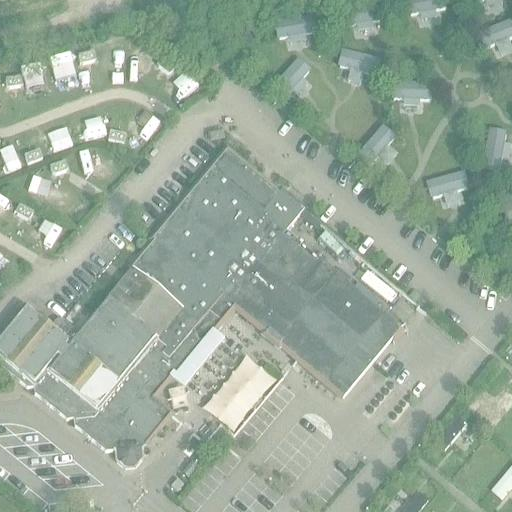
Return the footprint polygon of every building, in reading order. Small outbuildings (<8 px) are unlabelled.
[(447,12),(445,0),(413,0),(404,2),(407,20),(447,12)] [(383,23),(380,6),(340,13),(343,30),(383,23)] [(315,35),(312,18),(273,25),(276,42),(315,35)] [(511,41),(511,23),(476,37),(482,53),(511,41)] [(376,79),(380,62),(340,52),(336,69),(376,79)] [(92,53),(84,55),(86,63),(94,61),(92,53)] [(84,55),(76,57),(79,65),(86,63),(84,55)] [(162,59),(155,67),(162,72),(168,64),(162,59)] [(309,73),(296,61),(268,92),(281,104),(309,73)] [(168,64),(162,72),(168,76),(174,69),(168,64)] [(19,78),(12,79),(13,88),(21,87),(19,78)] [(12,79),(4,80),(5,89),(13,88),(12,79)] [(390,103),(431,104),(431,87),(391,86),(390,103)] [(65,135),(75,132),(70,111),(60,113),(65,135)] [(395,141),(381,129),(354,160),(368,172),(395,141)] [(506,135),(489,132),(481,173),(498,176),(506,135)] [(108,134),(106,143),(114,145),(115,135),(108,134)] [(115,135),(114,145),(121,146),(123,137),(115,135)] [(0,155),(0,162),(9,166),(18,142),(7,138),(0,155)] [(113,146),(97,166),(110,177),(126,157),(113,146)] [(54,330),(25,306),(0,335),(0,366),(27,389),(34,389),(34,395),(66,422),(73,421),(74,429),(105,454),(112,454),(113,452),(114,453),(116,464),(124,471),(135,470),(142,461),(141,451),(169,417),(151,401),(199,343),(202,346),(233,310),(343,401),(401,332),(285,235),(304,212),(280,192),(277,195),(227,153),(153,241),(155,243),(130,273),(131,274),(77,338),(63,327),(56,327),(54,330)] [(38,153),(31,156),(34,165),(41,162),(38,153)] [(31,156),(23,158),(26,167),(34,165),(31,156)] [(63,163),(56,166),(59,174),(66,172),(63,163)] [(56,166),(49,168),(52,177),(59,174),(56,166)] [(468,192),(463,174),(425,185),(430,202),(468,192)] [(19,207),(14,215),(21,219),(26,211),(19,207)] [(26,211),(21,219),(28,223),(33,215),(26,211)] [(316,217),(310,224),(328,241),(335,234),(316,217)] [(416,277),(408,285),(425,301),(433,293),(416,277)] [(246,361),(203,413),(233,438),(276,386),(246,361)] [(494,417),(511,397),(511,385),(509,383),(485,408),(494,417)] [(298,439),(291,433),(315,408),(307,401),(269,441),(279,450),(285,443),(289,447),(298,439)] [(471,403),(465,409),(471,415),(477,408),(471,403)] [(306,435),(323,447),(334,430),(317,419),(306,435)] [(467,428),(457,420),(436,446),(446,454),(467,428)] [(503,430),(497,437),(503,443),(509,435),(503,430)] [(472,431),(466,438),(472,443),(478,436),(472,431)] [(307,442),(298,460),(309,466),(319,448),(307,442)] [(502,456),(496,464),(502,469),(508,462),(502,456)] [(325,488),(335,471),(324,465),(314,482),(325,488)] [(511,489),(511,470),(491,495),(501,503),(511,489)] [(421,511),(428,505),(417,497),(404,511),(421,511)]
